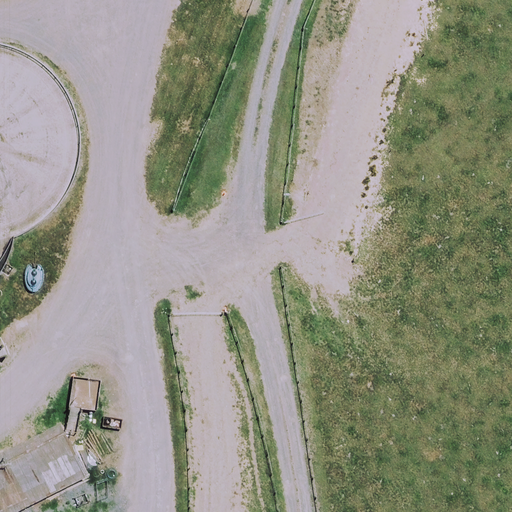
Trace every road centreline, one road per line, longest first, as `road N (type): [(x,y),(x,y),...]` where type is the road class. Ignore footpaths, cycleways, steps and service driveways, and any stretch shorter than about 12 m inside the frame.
road 1 (unknown): [(294,0),(253,129),(243,221),(250,327),(289,511)]
road 2 (unknown): [(146,0),(121,99),(102,305)]
road 3 (unknown): [(102,305),(141,441),(147,511)]
